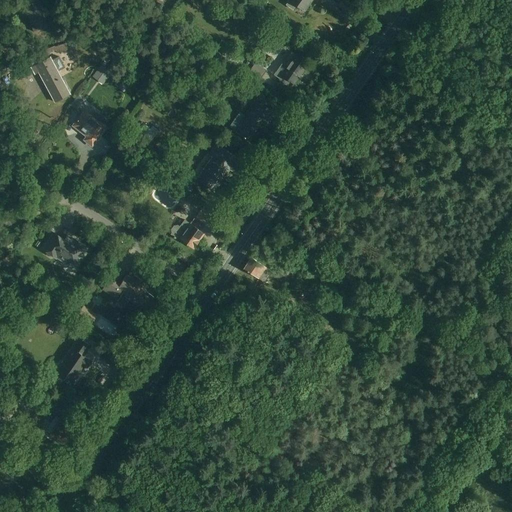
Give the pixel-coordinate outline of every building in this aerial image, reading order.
[(20,0),(31,32),(46,27),(36,0),(20,0)] [(301,11),(308,0),(286,0),(301,11)] [(274,73),(291,85),(308,63),(290,50),(274,73)] [(51,103),(68,94),(48,56),(31,64),(51,103)] [(77,112),(85,102),(77,95),(69,105),(77,112)] [(267,129),(277,114),(251,98),(231,130),(248,141),(259,124),(267,129)] [(69,124),(94,142),(106,125),(81,107),(69,124)] [(234,175),(243,162),(214,141),(204,154),(209,157),(193,179),(211,193),(228,170),(234,175)] [(201,208),(193,217),(202,225),(210,216),(201,208)] [(191,249),(203,233),(182,219),(171,235),(191,249)] [(38,248),(74,269),(87,247),(51,226),(38,248)] [(263,284),(271,272),(248,256),(240,268),(263,284)] [(146,313),(156,300),(138,286),(140,284),(125,273),(118,283),(108,275),(98,288),(121,305),(127,298),(146,313)] [(50,369),(69,385),(89,361),(82,355),(88,347),(76,337),(50,369)] [(47,432),(62,446),(74,431),(60,418),(47,432)]
